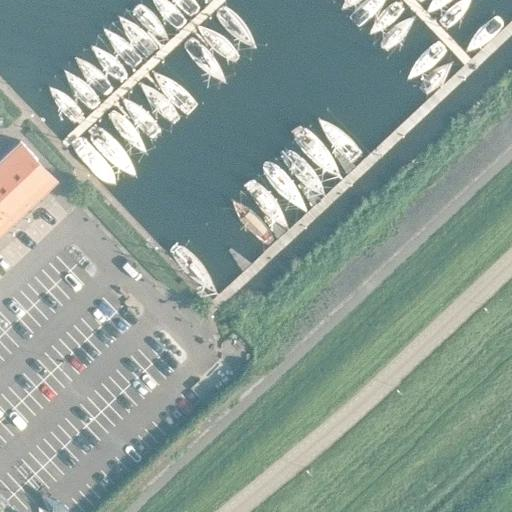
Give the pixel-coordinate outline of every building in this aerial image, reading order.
[(47,170),(47,171),(48,170),(31,151),(0,180),(0,249),(55,197),(37,179),(47,170)] [(478,441),(472,447),(480,456),(486,450),(478,441)] [(464,449),(447,466),(476,497),(494,480),(464,449)] [(447,466),(429,482),(456,511),(461,511),(476,497),(447,466)] [(427,490),(421,495),(429,504),(435,499),(427,490)]
